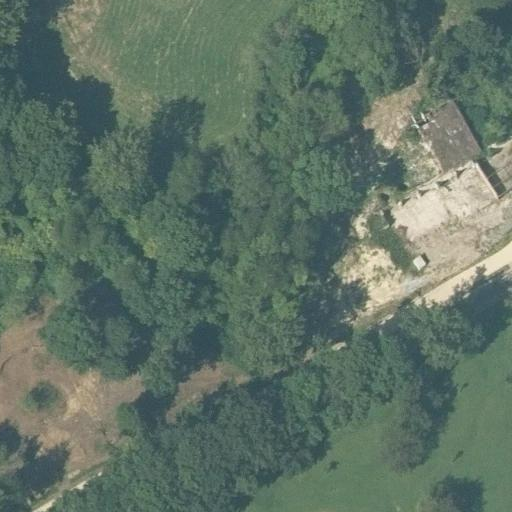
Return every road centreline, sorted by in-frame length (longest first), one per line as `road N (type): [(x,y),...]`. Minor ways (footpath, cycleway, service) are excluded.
road 1 (tertiary): [(108,511),(511,283)]
road 2 (track): [(291,405),(328,297),(341,209),(418,155)]
